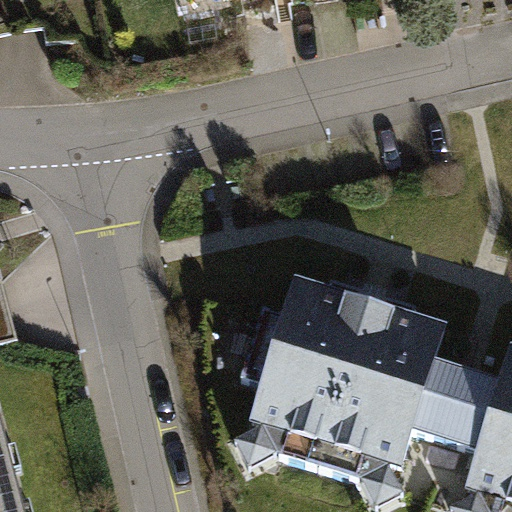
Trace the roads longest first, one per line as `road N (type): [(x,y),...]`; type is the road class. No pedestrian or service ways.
road 1 (residential): [(86,135),(465,63)]
road 2 (residential): [(166,511),(86,135)]
